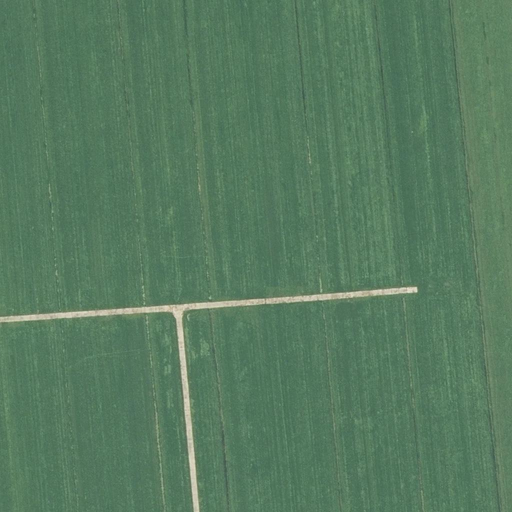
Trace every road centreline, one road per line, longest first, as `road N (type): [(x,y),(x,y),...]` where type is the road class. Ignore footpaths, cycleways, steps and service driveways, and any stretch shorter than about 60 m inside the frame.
road 1 (track): [(176,308),(414,290)]
road 2 (track): [(195,511),(176,308)]
road 3 (track): [(0,319),(176,308)]
